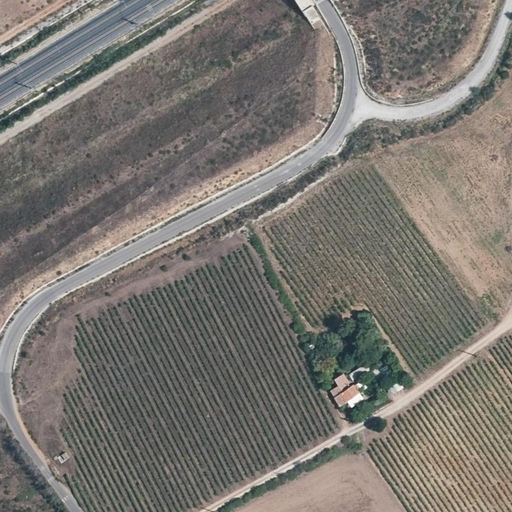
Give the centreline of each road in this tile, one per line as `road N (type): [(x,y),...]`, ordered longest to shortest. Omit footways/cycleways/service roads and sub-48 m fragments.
road 1 (unclassified): [(0,364),(13,328),(39,299),(288,169),(330,136),(348,106)]
road 2 (unknown): [(211,511),(375,419),(511,322)]
road 3 (unclassified): [(348,106),(430,112),(468,91),(511,4)]
road 4 (unclassified): [(78,511),(16,431),(0,387)]
